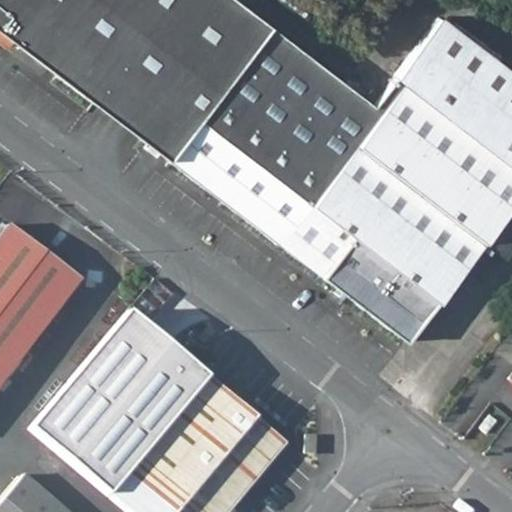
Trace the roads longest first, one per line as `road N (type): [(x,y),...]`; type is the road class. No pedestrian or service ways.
road 1 (unclassified): [(394,430),(0,126)]
road 2 (unclassified): [(500,511),(394,430)]
